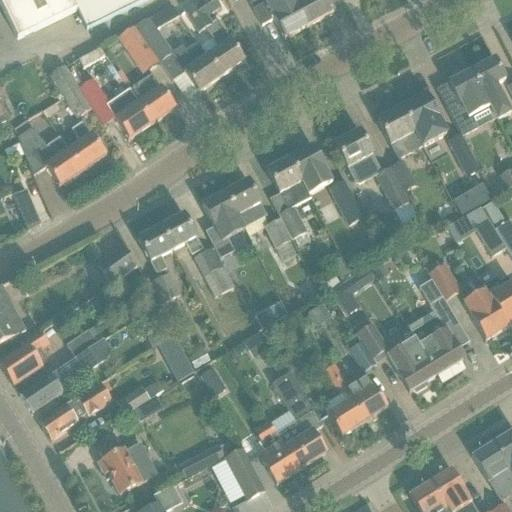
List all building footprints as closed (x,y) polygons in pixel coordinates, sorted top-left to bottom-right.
[(76,13),(86,33),(151,0),(0,0),(0,7),(17,42),(76,13)] [(217,53),(205,60),(220,81),(244,65),(216,24),(211,27),(206,19),(220,11),(212,0),(206,0),(184,15),(198,37),(204,33),(217,53)] [(274,0),(252,12),(261,28),(272,22),(283,42),(307,29),(291,0),(274,0)] [(291,0),(307,29),(333,16),(324,0),(291,0)] [(170,9),(159,16),(166,27),(178,20),(173,13),(170,9)] [(120,40),(118,41),(143,77),(159,66),(147,49),(142,41),(134,30),(120,40)] [(155,33),(142,41),(147,49),(159,66),(172,85),(184,76),(197,96),(220,81),(205,60),(194,68),(185,54),(181,49),(171,56),(155,33)] [(100,50),(85,58),(88,64),(103,56),(100,50)] [(471,75),(490,111),(496,123),(509,116),(494,88),(504,83),(494,63),(493,63),(489,60),(481,65),(482,69),(471,75)] [(64,70),(60,72),(89,114),(91,113),(105,104),(78,63),(65,72),(64,70)] [(60,72),(49,79),(60,96),(63,102),(77,123),(89,114),(60,72)] [(490,111),(471,75),(460,80),(456,78),(450,81),(450,86),(448,87),(458,106),(446,112),(460,139),(475,131),(469,121),(481,115),(490,111)] [(129,93),(127,95),(150,129),(174,112),(160,91),(160,92),(151,78),(140,86),(129,93)] [(150,129),(127,95),(106,109),(114,123),(128,144),(150,129)] [(426,98),(400,112),(421,150),(422,150),(434,144),(447,137),(436,116),(426,98)] [(54,106),(41,115),(46,121),(59,112),(54,106)] [(400,112),(377,125),(386,142),(397,163),(409,156),(421,150),(400,112)] [(79,147),(67,155),(81,176),(105,159),(94,143),(82,125),(70,134),(79,147)] [(45,171),(48,175),(59,191),(81,176),(67,155),(57,141),(45,150),(41,143),(40,144),(32,131),(17,141),(24,157),(33,179),(45,171)] [(334,147),(343,165),(346,172),(347,172),(354,185),(368,179),(379,173),(359,134),(334,147)] [(467,181),(479,175),(461,139),(460,139),(449,145),(467,181)] [(308,198),(321,192),(332,187),(322,167),(312,150),(290,162),(308,198)] [(285,210),(296,204),(308,198),(290,162),(266,174),(275,192),(285,210)] [(390,172),(403,196),(415,189),(402,165),(390,172)] [(408,206),(403,196),(390,172),(375,180),(393,214),(408,206)] [(242,231),(256,225),(266,219),(257,202),(248,184),(224,197),(242,231)] [(343,186),(329,194),(343,219),(349,229),(353,227),(362,222),(356,212),(343,186)] [(466,197),(452,206),(461,220),(475,212),(489,203),(481,189),(466,197)] [(501,189),(489,196),(493,204),(506,197),(501,189)] [(26,193),(11,198),(20,218),(27,235),(40,228),(33,209),(26,193)] [(212,203),(201,208),(211,226),(213,231),(204,236),(213,252),(219,263),(234,256),(225,240),(230,238),(242,231),(224,197),(222,198),(219,196),(212,199),(212,203)] [(492,205),(480,213),(485,221),(497,214),(492,205)] [(279,225),(289,245),(305,236),(292,212),(276,220),(279,225)] [(479,212),(447,231),(456,246),(474,235),(491,262),(505,253),(494,234),(485,221),(480,213),(479,212)] [(190,259),(201,253),(195,242),(192,236),(183,218),(159,231),(172,255),(184,248),(190,259)] [(511,227),(510,224),(494,234),(505,253),(511,263),(511,227)] [(294,257),(289,245),(279,225),(264,232),(275,252),(281,264),(294,257)] [(159,261),(172,255),(159,231),(137,243),(155,277),(165,272),(159,261)] [(93,246),(85,252),(94,263),(101,258),(93,246)] [(137,269),(122,249),(96,269),(110,289),(137,269)] [(215,301),(234,290),(219,263),(213,252),(194,262),(215,301)] [(339,261),(330,265),(340,283),(349,279),(339,261)] [(423,272),(431,285),(445,306),(462,296),(444,268),(440,271),(435,264),(423,272)] [(379,265),(371,271),(378,283),(387,277),(379,265)] [(238,280),(246,299),(257,293),(249,275),(238,280)] [(156,311),(179,299),(167,278),(145,290),(156,311)] [(320,297),(338,286),(334,279),(316,291),(320,297)] [(352,280),(342,287),(350,299),(360,292),(352,280)] [(508,331),(511,328),(511,288),(507,280),(498,285),(495,281),(483,289),(493,305),(494,307),(508,331)] [(454,321),(445,306),(431,285),(420,292),(431,309),(428,310),(435,321),(441,330),(454,321)] [(0,289),(0,347),(14,341),(7,327),(18,321),(1,289),(0,289)] [(485,345),(508,331),(494,307),(493,305),(492,306),(484,294),(462,307),(485,345)] [(280,304),(267,312),(274,325),(287,318),(280,304)] [(90,310),(70,320),(77,334),(97,324),(90,310)] [(162,311),(146,320),(156,337),(172,329),(162,311)] [(332,311),(316,317),(321,332),(337,326),(332,311)] [(441,330),(435,321),(409,336),(414,344),(435,380),(463,363),(446,334),(444,335),(441,330)] [(87,333),(65,349),(74,362),(75,362),(75,361),(88,352),(96,347),(103,343),(94,329),(87,334),(87,333)] [(371,329),(356,338),(360,344),(363,348),(361,349),(374,369),(375,368),(372,363),(386,354),(371,329)] [(183,333),(172,339),(178,350),(189,344),(183,333)] [(43,371),(41,367),(47,363),(42,354),(40,355),(39,352),(41,351),(42,353),(49,349),(40,335),(36,337),(20,349),(22,353),(0,367),(0,371),(13,391),(43,371)] [(262,337),(250,344),(258,358),(270,350),(262,337)] [(156,350),(177,386),(193,376),(173,341),(156,350)] [(349,351),(363,375),(374,369),(361,349),(363,348),(360,344),(349,351)] [(435,380),(414,344),(396,354),(388,359),(386,360),(387,361),(408,396),(413,394),(416,396),(427,390),(426,385),(435,380)] [(99,369),(88,353),(74,363),(36,389),(19,399),(32,418),(48,407),(62,397),(58,391),(82,375),(92,389),(99,388),(104,384),(110,380),(101,367),(99,369)] [(298,393),(301,391),(312,384),(302,367),(300,367),(296,360),(283,367),(298,393)] [(208,367),(195,375),(199,380),(198,380),(211,401),(225,392),(212,372),(211,372),(208,367)] [(332,386),(341,381),(334,369),(329,372),(325,375),(332,386)] [(386,412),(376,395),(367,380),(349,392),(344,395),(364,426),(386,412)] [(340,441),(364,426),(344,395),(349,392),(341,381),(332,386),(340,398),(322,409),(326,419),(330,424),(340,441)] [(99,388),(92,389),(38,427),(50,445),(66,434),(76,427),(71,420),(82,413),(88,421),(111,405),(105,397),(110,393),(104,384),(99,388)] [(139,390),(115,406),(123,419),(136,410),(148,403),(162,394),(155,384),(141,393),(139,390)] [(311,436),(321,429),(306,404),(293,412),(299,422),(289,428),(274,438),(297,475),(325,458),(314,441),(311,436)] [(276,488),(297,475),(274,438),(266,424),(265,425),(254,432),(255,433),(253,434),(266,456),(258,461),(266,471),(276,488)] [(502,437),(490,444),(511,479),(511,434),(504,440),(502,437)] [(115,444),(97,453),(103,464),(98,467),(104,478),(107,476),(119,499),(137,490),(141,488),(157,479),(140,447),(124,456),(117,443),(115,444)] [(480,455),(471,460),(482,477),(496,499),(500,506),(508,500),(510,504),(511,502),(511,479),(490,444),(478,451),(480,455)] [(217,449),(203,456),(210,469),(224,461),(217,449)] [(264,495),(255,477),(242,453),(224,462),(237,487),(246,505),(264,495)] [(189,463),(178,469),(184,482),(196,476),(189,463)] [(450,473),(429,486),(444,511),(474,511),(461,490),(450,473)] [(444,511),(429,486),(408,499),(416,511),(444,511)] [(157,509),(151,511),(171,511),(172,511),(163,495),(152,500),(157,509)]
